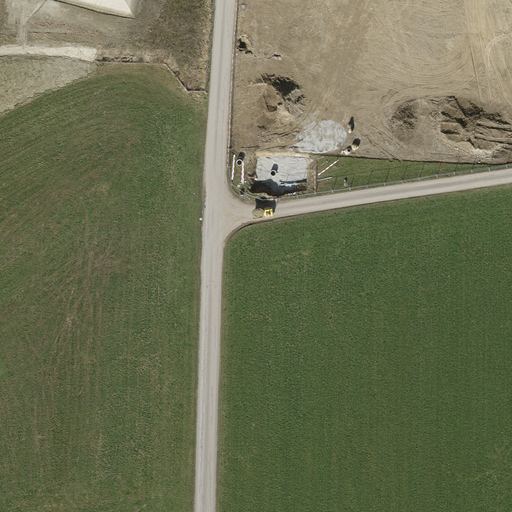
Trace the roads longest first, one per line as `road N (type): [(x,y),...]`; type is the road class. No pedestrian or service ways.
road 1 (unclassified): [(224,0),(207,511)]
road 2 (track): [(511,173),(214,219)]
